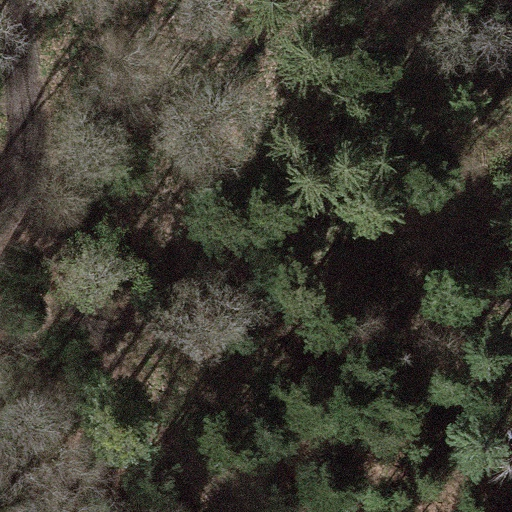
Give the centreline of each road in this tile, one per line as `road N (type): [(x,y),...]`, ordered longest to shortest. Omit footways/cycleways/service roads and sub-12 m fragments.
road 1 (track): [(26,0),(48,265),(0,288)]
road 2 (track): [(242,511),(48,265)]
